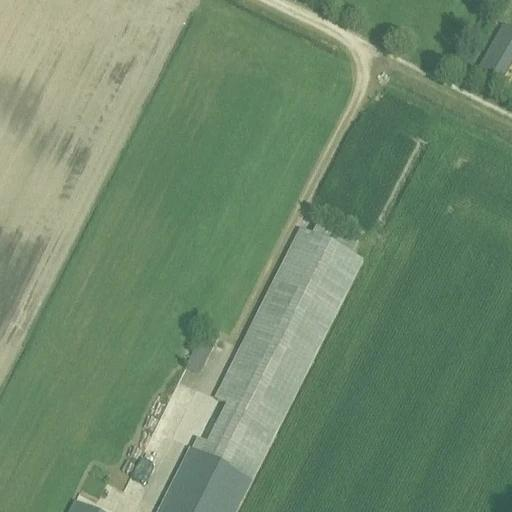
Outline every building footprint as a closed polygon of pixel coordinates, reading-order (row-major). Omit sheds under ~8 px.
[(511,64),(511,34),(502,30),(481,73),(503,83),(511,64)] [(215,436),(263,461),(264,461),(364,263),(304,232),(218,401),(230,407),(215,436)] [(195,368),(208,373),(224,336),(212,330),(195,368)] [(175,404),(165,433),(175,436),(185,407),(175,404)] [(237,511),(263,461),(215,436),(210,446),(200,441),(195,452),(193,451),(162,511),(237,511)] [(93,511),(76,503),(71,511),(93,511)]
